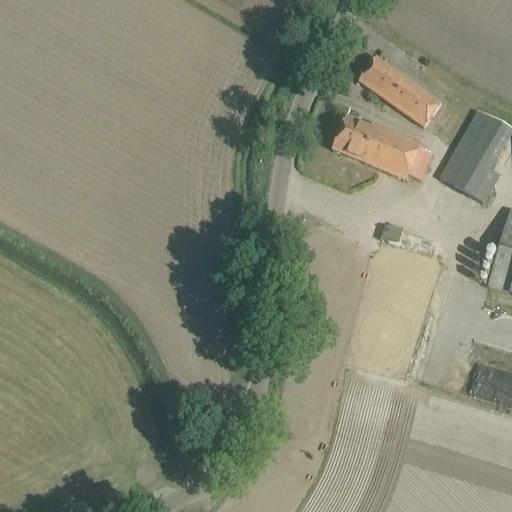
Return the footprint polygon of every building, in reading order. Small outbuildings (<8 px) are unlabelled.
[(375,60),(359,83),(423,128),(439,105),(375,60)] [(511,132),(478,113),(440,181),(483,207),(499,179),(492,174),(511,138),(511,132)] [(419,150),(421,146),(372,126),(370,130),(345,119),(331,152),(406,183),(409,176),(421,181),(432,156),(419,150)] [(491,289),(511,295),(511,214),(491,289)] [(385,228),(337,388),(393,405),(437,258),(400,246),(404,234),(385,228)]
